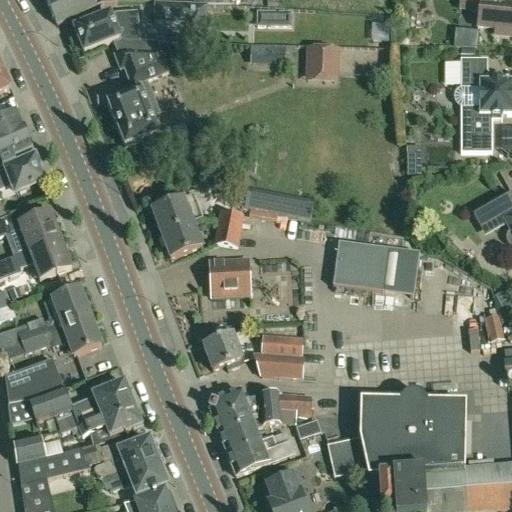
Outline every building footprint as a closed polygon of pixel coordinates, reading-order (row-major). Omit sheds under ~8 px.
[(44,0),(57,27),(103,6),(202,0),(203,0),(44,0)] [(459,0),(459,12),(480,14),(478,30),(495,32),(495,36),(511,38),(511,8),(504,8),(504,0),(459,0)] [(207,31),(208,7),(203,7),(154,5),(153,25),(187,26),(187,30),(207,31)] [(137,13),(130,14),(116,15),(111,17),(110,15),(73,31),(77,41),(75,46),(78,53),(83,55),(83,56),(113,44),(121,41),(139,43),(137,13)] [(291,15),(256,14),(256,29),(291,29),(291,15)] [(113,44),(117,56),(114,58),(120,73),(124,71),(131,90),(168,75),(160,54),(156,44),(139,43),(121,41),(113,44)] [(284,50),(250,49),(249,68),(283,69),(284,50)] [(335,76),(336,54),(310,53),(309,75),(335,76)] [(511,118),(511,83),(486,83),(487,62),(461,62),(461,91),(457,93),(455,96),(454,100),(455,104),(457,107),(461,110),(461,156),(492,156),(492,123),(502,123),(502,118),(511,118)] [(0,95),(10,92),(0,67),(0,95)] [(141,92),(107,105),(125,150),(142,143),(146,151),(162,145),(158,136),(159,136),(141,92)] [(14,162),(32,154),(17,115),(0,121),(0,171),(15,165),(14,162)] [(185,125),(167,132),(173,148),(191,141),(185,125)] [(422,178),(421,149),(407,149),(407,178),(422,178)] [(0,193),(11,189),(14,198),(44,185),(42,181),(46,180),(43,172),(39,173),(35,161),(0,175),(0,193)] [(160,237),(192,225),(202,221),(193,196),(151,212),(160,237)] [(511,197),(477,218),(480,223),(485,228),(489,230),(495,230),(501,228),(506,225),(511,233),(508,236),(506,239),(507,244),(508,247),(511,250),(511,197)] [(28,224),(24,213),(14,217),(0,223),(0,241),(5,239),(14,261),(27,256),(59,243),(49,216),(28,224)] [(218,230),(241,233),(243,219),(220,215),(218,230)] [(201,248),(192,225),(160,237),(169,262),(201,248)] [(241,233),(218,230),(215,247),(238,251),(241,233)] [(70,271),(59,243),(27,256),(14,261),(0,265),(0,284),(20,276),(19,273),(32,267),(38,284),(70,271)] [(420,257),(390,253),(339,246),(333,289),(385,296),(413,301),(420,257)] [(250,299),(249,264),(210,266),(210,301),(250,299)] [(13,307),(7,292),(0,295),(0,312),(11,308),(13,307)] [(47,325),(45,326),(44,325),(18,335),(17,332),(0,338),(0,353),(5,352),(20,347),(44,338),(89,321),(77,293),(43,306),(49,321),(47,325)] [(11,308),(0,312),(0,325),(16,319),(11,308)] [(504,343),(498,319),(484,322),(490,346),(504,343)] [(51,343),(61,340),(62,344),(66,343),(72,360),(100,349),(89,321),(58,333),(44,338),(20,347),(5,352),(9,363),(24,357),(25,359),(53,348),(51,343)] [(244,368),(232,338),(203,349),(213,374),(226,369),(227,375),(244,368)] [(276,359),(301,360),(302,341),(262,339),(261,357),(261,358),(276,359)] [(276,359),(261,358),(261,357),(252,356),(259,380),(274,381),(276,359)] [(303,360),(301,360),(276,359),(274,381),(302,384),(303,360)] [(4,381),(9,412),(62,392),(63,391),(52,363),(4,381)] [(12,428),(35,422),(36,427),(54,421),(61,438),(71,434),(133,409),(124,386),(107,393),(103,391),(96,394),(95,398),(93,399),(92,399),(96,407),(73,416),(62,392),(9,412),(10,417),(12,428)] [(218,439),(252,426),(251,423),(254,422),(257,422),(257,419),(262,418),(263,430),(281,429),(281,427),(296,428),(296,420),(311,420),(310,401),(279,397),(243,402),(240,395),(212,405),(209,413),(218,439)] [(335,480),(351,477),(367,473),(369,481),(370,511),(378,511),(394,511),(511,511),(511,469),(464,472),(466,407),(428,405),(428,403),(400,402),(400,404),(362,403),(360,441),(328,448),(335,480)] [(142,430),(133,409),(71,434),(72,438),(75,437),(77,442),(105,431),(109,440),(125,435),(126,436),(142,430)] [(317,424),(296,431),(299,443),(321,436),(317,424)] [(260,445),(252,426),(218,439),(227,460),(261,447),(260,445)] [(14,447),(17,467),(41,461),(41,462),(45,461),(40,441),(36,442),(14,447)] [(261,447),(227,460),(235,481),(295,458),(290,446),(277,451),(273,441),(260,445),(261,447)] [(111,484),(158,467),(148,443),(119,454),(116,447),(100,454),(98,448),(81,452),(88,470),(89,469),(103,464),(105,468),(99,470),(95,474),(98,483),(103,485),(110,481),(111,484)] [(89,472),(89,469),(88,470),(81,452),(45,461),(41,462),(41,461),(17,467),(21,489),(47,482),(89,472)] [(166,489),(158,467),(111,484),(110,481),(103,485),(104,488),(107,487),(110,495),(131,487),(136,500),(166,489)] [(268,511),(307,511),(309,511),(296,476),(265,488),(272,505),(267,508),(268,511)] [(24,511),(53,511),(47,482),(21,489),(24,511)] [(170,511),(169,506),(172,502),(169,495),(165,497),(164,494),(135,505),(137,511),(170,511)]
